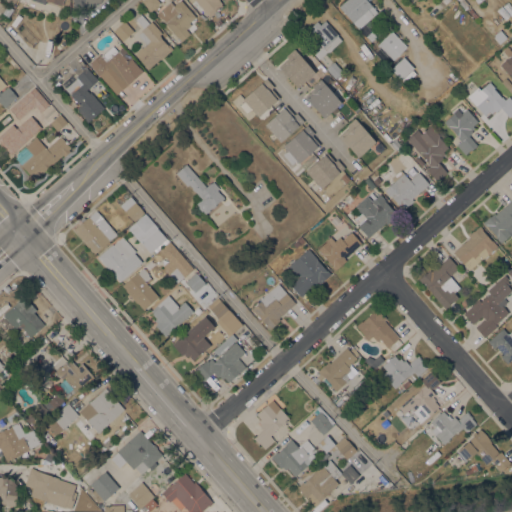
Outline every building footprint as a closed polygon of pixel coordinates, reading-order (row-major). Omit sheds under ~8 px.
[(157,0),(160,3),(150,11),(141,1),(142,0),(157,0)] [(170,1),(174,5),(179,0),(180,0),(196,17),(185,26),(191,32),(181,41),(165,23),(166,22),(157,12),(170,1)] [(219,0),(223,4),(209,17),(194,0),(219,0)] [(345,0),(369,0),(368,1),(377,12),(359,29),(339,6),(345,0)] [(13,10),(8,17),(2,12),(7,6),(13,10)] [(162,33),(159,35),(164,40),(165,39),(173,48),(160,59),(159,59),(147,69),(144,66),(144,65),(135,54),(146,44),(138,35),(142,31),(141,30),(143,27),(136,19),(141,14),(149,23),(151,21),(162,33)] [(133,31),(123,40),(114,29),(124,20),(133,31)] [(338,35),(338,36),(341,40),(328,52),(327,51),(318,59),(309,48),(316,41),(310,33),(311,32),(308,29),(317,21),(320,24),(325,20),(338,35)] [(10,23),(22,36),(19,39),(16,43),(3,29),(10,23)] [(507,37),(499,43),(492,35),(500,29),(507,37)] [(377,44),(391,30),(407,46),(393,60),(377,44)] [(366,36),(371,31),(376,36),(371,41),(366,36)] [(113,70),(114,69),(111,66),(109,68),(108,67),(99,75),(96,72),(89,63),(99,54),(101,56),(112,45),(117,51),(118,50),(128,61),(131,58),(143,71),(126,85),(113,70)] [(511,78),(500,64),(490,59),(502,49),(504,51),(508,47),(511,51),(511,78)] [(298,87),(279,66),(288,58),(286,56),(294,48),(315,72),(298,87)] [(403,56),(413,67),(401,79),(390,68),(401,58),(403,56)] [(326,68),(334,61),(343,72),(335,78),(326,68)] [(94,76),(94,75),(98,79),(86,89),(89,93),(90,92),(104,107),(87,122),(84,119),(85,118),(76,108),(80,105),(65,88),(76,78),(81,84),(82,83),(76,76),(86,67),(94,76)] [(501,80),(505,76),(511,84),(511,91),(511,92),(501,80)] [(0,77),(7,86),(17,97),(5,107),(0,101),(0,77)] [(242,98),(266,77),(274,86),(271,88),(279,97),(258,116),(242,98)] [(324,118),(305,96),(314,88),(312,86),(321,78),(341,102),(324,118)] [(467,95),(477,86),(480,89),(489,81),(495,88),(494,88),(501,97),(502,96),(505,99),(509,96),(511,99),(511,114),(509,117),(500,107),(495,111),(494,110),(491,113),(489,111),(484,115),(467,95)] [(0,132),(8,125),(12,129),(17,125),(7,113),(20,102),(29,111),(23,116),(28,122),(26,123),(28,125),(33,121),(39,127),(33,132),(34,133),(15,150),(16,151),(10,156),(0,144),(0,132)] [(265,124),(286,105),(294,114),(296,112),(304,121),(280,142),(265,124)] [(477,121),(472,125),(474,127),(471,130),(473,132),(469,135),(476,144),(465,154),(456,144),(460,141),(456,136),(457,135),(449,126),(449,127),(444,121),(454,112),(453,111),(457,108),(461,113),(466,108),(477,121)] [(51,123),(50,122),(59,114),(60,115),(67,122),(57,131),(51,123)] [(357,157),(339,136),(348,127),(346,125),(354,118),(375,141),(357,157)] [(283,145),(307,124),(314,133),(312,135),(320,144),(299,163),(283,145)] [(406,138),(417,129),(421,133),(430,125),(440,136),(439,137),(441,139),(442,138),(445,142),(444,143),(448,147),(443,150),(446,153),(442,156),(443,157),(438,162),(446,172),(436,181),(426,169),(430,166),(427,162),(427,161),(420,153),(420,154),(406,138)] [(36,137),(46,148),(60,135),(72,148),(64,155),(63,154),(34,179),(18,161),(16,157),(17,156),(16,155),(36,137)] [(400,154),(391,143),(396,139),(405,150),(400,154)] [(306,171),(327,152),(335,161),(337,159),(345,168),(321,188),(306,171)] [(176,173),(186,164),(206,186),(210,182),(211,183),(213,181),(219,188),(217,189),(224,197),(207,213),(206,212),(205,213),(202,210),(201,211),(198,207),(199,206),(196,203),(201,198),(195,191),(194,191),(191,188),(192,187),(189,184),(187,186),(176,173)] [(412,198),(413,200),(402,210),(399,206),(390,195),(390,196),(384,190),(394,181),(391,178),(401,169),(409,179),(418,172),(429,183),(412,198)] [(375,185),(371,189),(364,180),(368,176),(375,185)] [(373,181),(377,177),(382,182),(377,186),(373,181)] [(328,190),(325,186),(331,181),(334,185),(328,190)] [(366,218),(355,205),(367,195),(372,201),(380,193),(386,200),(384,201),(397,216),(387,224),(385,222),(368,237),(358,225),(366,218)] [(130,196),(136,202),(135,202),(144,212),(134,221),(125,210),(125,211),(120,205),(130,196)] [(511,199),(511,225),(511,226),(511,227),(511,234),(511,235),(510,234),(501,242),(483,222),(494,212),(496,213),(511,199)] [(117,234),(94,253),(92,251),(84,242),(73,229),(88,216),(89,216),(96,210),(117,234)] [(145,213),(158,227),(157,228),(166,238),(150,252),(140,240),(139,241),(128,228),(145,213)] [(469,237),(468,235),(479,225),(482,229),(497,246),(483,258),(482,258),(469,270),(453,252),(469,237)] [(344,258),(346,260),(335,270),(331,266),(332,265),(323,255),(322,255),(317,249),(326,240),(330,236),(334,241),(339,236),(342,239),(351,231),(361,243),(344,258)] [(119,282),(97,257),(112,243),(113,244),(122,236),(136,251),(134,252),(142,261),(119,282)] [(305,241),(301,244),(301,243),(296,247),(293,244),(298,240),(297,238),(300,236),(305,241)] [(193,268),(177,282),(163,265),(168,260),(160,250),(170,241),(177,250),(178,249),(193,268)] [(317,258),(316,259),(326,270),(327,270),(330,274),(319,284),(317,281),(301,296),(290,284),(298,277),(288,266),(308,248),(317,258)] [(422,282),(421,283),(418,279),(419,277),(420,278),(430,269),(431,271),(448,256),(458,268),(449,276),(460,287),(454,293),(458,297),(445,308),(432,293),(422,282)] [(138,302),(137,303),(125,290),(126,289),(122,285),(123,284),(122,283),(135,271),(136,272),(137,272),(143,267),(149,274),(148,275),(152,279),(147,283),(158,296),(144,309),(138,302)] [(195,291),(186,281),(195,272),(205,283),(195,291)] [(484,337),(475,327),(484,319),(482,316),(472,324),(463,313),(471,306),(471,305),(478,299),(480,301),(489,293),(486,290),(504,274),(509,279),(507,280),(509,283),(507,285),(511,290),(503,297),(507,302),(502,306),(508,312),(495,324),(496,326),(484,337)] [(278,318),(280,320),(269,330),(251,309),(260,301),(259,299),(269,291),(269,292),(278,284),(285,293),(286,292),(295,303),(278,318)] [(165,336),(155,325),(157,323),(154,320),(156,318),(152,313),(153,312),(151,310),(168,294),(178,306),(184,301),(193,311),(165,336)] [(242,324),(229,336),(216,321),(219,319),(208,307),(218,297),(242,324)] [(0,319),(4,316),(3,315),(21,298),(26,304),(29,302),(36,310),(33,312),(44,325),(31,337),(20,324),(15,328),(13,326),(8,330),(0,321),(0,319)] [(460,303),(465,299),(468,303),(463,307),(460,303)] [(198,305),(201,309),(196,313),(193,309),(198,305)] [(399,337),(387,347),(386,346),(384,348),(378,340),(377,341),(372,336),(368,340),(356,325),(361,320),(362,321),(373,311),(373,310),(375,308),(381,315),(382,314),(386,318),(384,320),(399,337)] [(209,343),(204,348),(205,349),(193,360),(188,355),(186,357),(184,354),(182,355),(172,344),(177,339),(178,340),(187,332),(186,331),(204,315),(213,326),(203,336),(209,343)] [(502,328),(508,334),(511,330),(511,358),(507,363),(501,356),(503,354),(495,346),(493,348),(487,341),(502,328)] [(214,350),(232,334),(237,339),(218,355),(214,350)] [(228,382),(224,377),(222,379),(219,376),(218,377),(213,372),(204,381),(195,371),(207,360),(208,361),(211,358),(214,362),(223,353),(235,342),(244,352),(238,358),(245,367),(228,382)] [(336,391),(330,385),(331,384),(321,374),(321,375),(317,371),(328,361),(330,363),(346,347),(347,348),(351,345),(359,353),(355,357),(356,358),(351,364),(357,371),(349,378),(336,391)] [(394,355),(398,360),(400,358),(403,361),(405,359),(408,364),(418,355),(423,361),(422,362),(427,367),(417,376),(413,372),(409,376),(408,375),(400,382),(400,383),(394,388),(382,374),(386,370),(382,365),(394,355)] [(74,391),(62,377),(61,378),(60,377),(59,378),(53,371),(69,358),(77,367),(82,362),(93,375),(74,391)] [(419,423),(416,419),(418,417),(413,411),(413,410),(411,407),(404,413),(398,407),(411,396),(411,397),(422,387),(421,387),(424,384),(420,380),(430,370),(441,382),(432,390),(435,394),(433,396),(435,399),(434,401),(438,405),(419,423)] [(407,378),(411,383),(405,389),(401,384),(407,378)] [(50,384),(64,401),(50,412),(42,402),(46,399),(37,389),(40,387),(38,382),(49,380),(50,384)] [(105,387),(124,408),(107,424),(98,433),(79,411),(105,387)] [(264,448),(259,442),(258,443),(253,437),(263,429),(259,425),(260,424),(258,421),(260,419),(256,413),(272,399),(279,408),(280,407),(289,418),(283,423),(274,430),(275,431),(270,435),(274,440),(264,448)] [(47,425),(54,419),(51,416),(67,402),(78,415),(62,428),(63,429),(56,435),(47,425)] [(6,417),(7,416),(6,413),(14,407),(19,415),(9,422),(6,417)] [(443,410),(447,415),(446,415),(450,420),(454,416),(457,419),(467,411),(472,417),(471,417),(476,423),(466,432),(462,427),(458,431),(457,430),(448,438),(449,439),(443,444),(431,430),(435,426),(431,421),(443,410)] [(310,419),(320,411),(333,425),(323,434),(310,419)] [(24,417),(30,413),(34,418),(29,423),(24,417)] [(0,431),(18,422),(24,433),(32,429),(38,443),(6,461),(0,449),(0,431)] [(140,429),(154,445),(155,444),(157,447),(156,448),(162,454),(154,461),(157,464),(151,470),(148,466),(140,473),(135,467),(133,468),(126,460),(118,467),(110,458),(117,452),(116,451),(140,429)] [(510,462),(500,471),(491,461),(486,465),(475,452),(464,461),(457,452),(458,451),(457,450),(480,429),(491,442),(490,443),(499,452),(500,451),(510,462)] [(335,444),(325,452),(317,443),(327,435),(335,444)] [(344,437),(347,440),(357,450),(347,459),(336,447),(332,451),(331,449),(344,437)] [(114,443),(107,449),(102,444),(109,438),(114,443)] [(271,456),(276,452),(286,444),(286,443),(291,438),(298,446),(306,439),(316,450),(312,453),(315,456),(310,460),(311,462),(294,476),(287,468),(285,469),(282,466),(281,468),(271,456)] [(61,462),(41,464),(49,449),(61,462)] [(341,471),(340,472),(341,473),(335,479),(339,483),(314,505),(297,487),(303,481),(304,482),(312,474),(312,473),(321,465),(322,466),(329,459),(341,471)] [(359,475),(350,483),(340,473),(350,464),(359,475)] [(30,467),(59,477),(59,479),(75,484),(73,491),(77,493),(71,508),(65,506),(65,507),(30,495),(33,487),(24,484),(30,467)] [(119,487),(103,500),(89,484),(105,471),(119,487)] [(184,472),(193,482),(194,481),(212,502),(209,505),(208,504),(200,511),(190,511),(184,505),(180,509),(171,500),(169,501),(161,492),(184,472)] [(16,494),(15,505),(0,502),(0,476),(11,478),(17,486),(16,494)] [(144,505),(140,508),(127,493),(141,481),(154,495),(152,497),(153,498),(145,505),(144,505)] [(153,498),(157,504),(149,511),(145,505),(153,498)]
